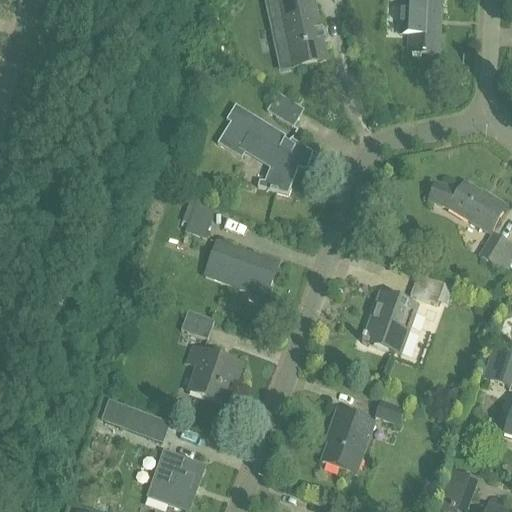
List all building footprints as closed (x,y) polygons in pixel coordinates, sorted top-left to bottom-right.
[(282,23),(293,70),(326,62),(312,0),(286,0),(291,21),(282,23)] [(409,0),(407,54),(439,56),(441,0),(409,0)] [(266,114),(293,130),(304,112),(278,96),(266,114)] [(257,190),(288,198),(298,171),(306,173),(313,155),(236,107),(226,122),(230,125),(217,146),(242,161),(245,156),(269,172),(264,184),(259,184),(257,190)] [(448,213),(490,238),(492,235),(506,211),(490,201),(489,203),(464,187),(458,197),(435,188),(428,205),(448,213)] [(181,233),(205,242),(216,210),(196,203),(196,205),(190,203),(183,224),(184,225),(181,233)] [(511,247),(492,235),(490,238),(477,259),(505,275),(511,263),(511,247)] [(204,279),(266,301),(278,267),(217,244),(204,279)] [(410,299),(436,308),(440,297),(449,300),(452,291),(444,288),(444,287),(417,277),(410,299)] [(363,345),(398,358),(416,310),(381,297),(363,345)] [(181,333),(208,343),(214,324),(188,315),(181,333)] [(188,395),(222,408),(228,391),(233,393),(242,368),(193,350),(187,366),(197,369),(188,395)] [(482,383),(510,392),(511,386),(511,359),(492,353),(482,383)] [(441,398),(453,418),(470,407),(458,387),(441,398)] [(374,421),(398,430),(404,412),(401,411),(403,403),(384,396),(381,404),(380,403),(374,421)] [(122,426),(160,441),(167,422),(129,408),(122,426)] [(322,465),(356,477),(374,426),(337,413),(330,432),(333,433),(322,465)] [(148,499),(184,511),(190,511),(206,469),(164,454),(148,499)] [(436,511),(467,511),(478,482),(450,472),(436,511)]
